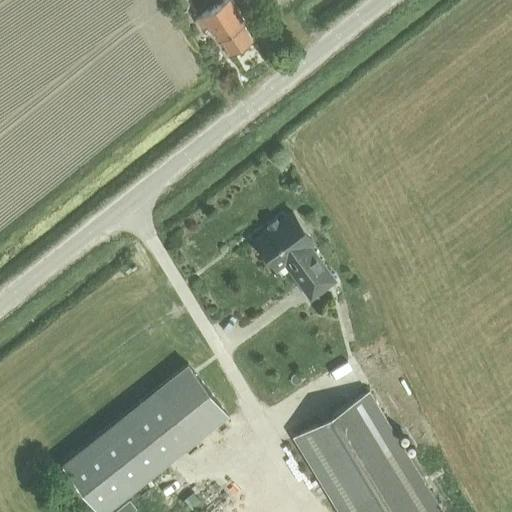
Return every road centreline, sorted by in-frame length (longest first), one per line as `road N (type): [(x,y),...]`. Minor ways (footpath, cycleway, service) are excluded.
road 1 (unclassified): [(0,304),(382,0)]
road 2 (track): [(319,511),(127,202)]
